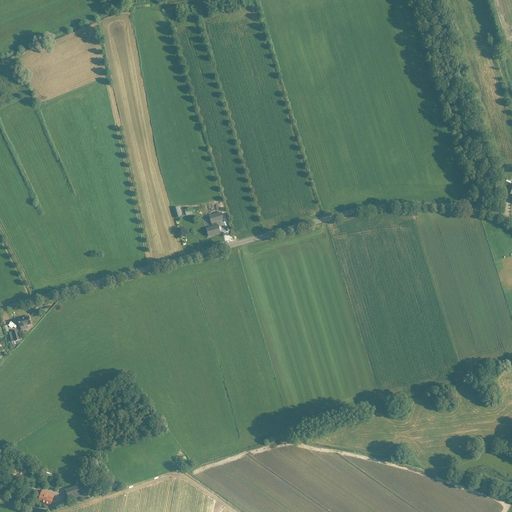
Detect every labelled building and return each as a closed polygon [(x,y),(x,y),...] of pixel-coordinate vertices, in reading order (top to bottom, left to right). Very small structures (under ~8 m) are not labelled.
[(179,206),(187,204),(184,194),(177,196),(179,206)] [(178,207),(173,209),(176,218),(181,217),(178,207)] [(213,227),(206,229),(209,237),(220,233),(218,226),(216,222),(223,220),(221,213),(209,216),(211,223),(213,227)] [(28,328),(27,326),(31,325),(29,316),(18,319),(20,328),(21,328),(22,330),(28,328)] [(7,333),(13,345),(21,343),(20,340),(21,340),(18,330),(12,332),(7,333)] [(86,484),(66,491),(70,503),(90,496),(86,484)] [(54,495),(42,491),(39,501),(51,505),(54,495)]
